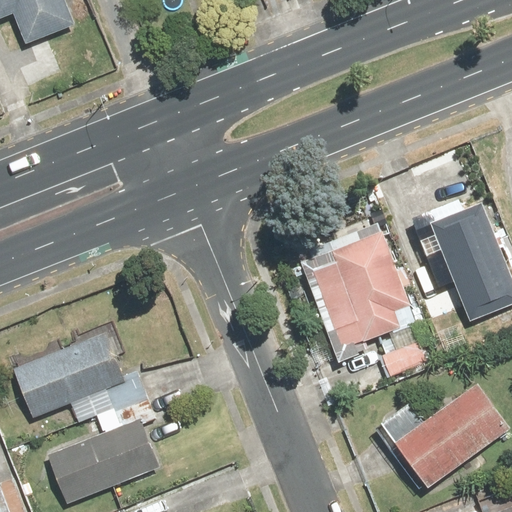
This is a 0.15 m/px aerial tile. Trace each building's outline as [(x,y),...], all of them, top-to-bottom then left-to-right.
[(63,0),(0,0),(0,22),(13,17),(25,47),(75,28),(63,0)] [(511,284),(480,204),(428,224),(467,323),(511,305),(511,284)] [(408,308),(381,233),(329,252),(333,264),(311,272),(340,351),(400,329),(394,313),(408,308)] [(10,372),(29,421),(123,383),(103,334),(10,372)] [(385,378),(426,363),(418,342),(377,357),(385,378)] [(474,383),(391,445),(425,490),(508,428),(474,383)] [(47,456),(67,505),(158,469),(138,419),(47,456)] [(25,511),(13,478),(0,482),(0,511),(25,511)]
